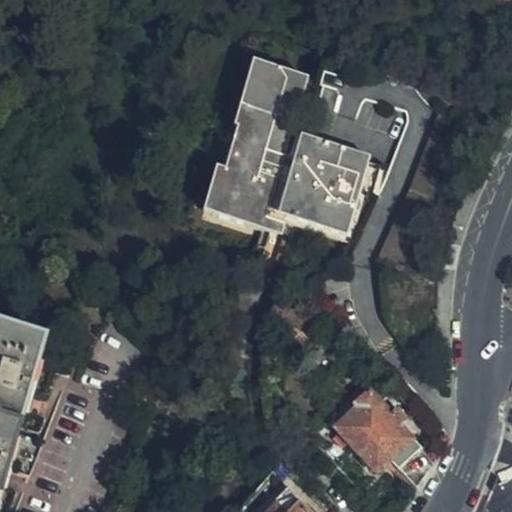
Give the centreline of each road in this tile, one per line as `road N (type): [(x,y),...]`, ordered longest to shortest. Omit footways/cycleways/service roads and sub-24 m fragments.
road 1 (unknown): [(352,104),(376,94),(401,96),(421,117),(417,145),(376,235),(369,272),(375,302),(428,379),(479,390)]
road 2 (residential): [(64,511),(121,356)]
road 3 (tertiary): [(444,511),(468,464),(482,355)]
road 4 (tertiary): [(482,355),(482,296),(511,204)]
